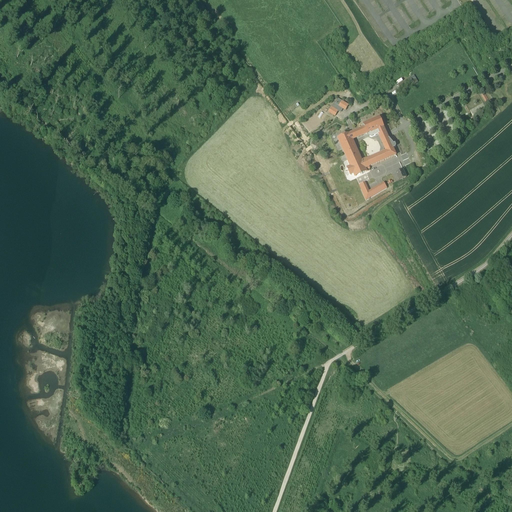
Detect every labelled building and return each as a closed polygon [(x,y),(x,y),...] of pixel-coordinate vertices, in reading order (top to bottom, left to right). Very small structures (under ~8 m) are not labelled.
[(413,76),(398,85),(399,88),(401,91),(401,90),(402,92),(408,88),(407,87),(409,86),(410,88),(418,83),(413,76)] [(344,103),(339,99),(336,104),(335,105),(340,107),(341,108),(344,103)] [(340,107),(335,105),(336,104),(334,103),(328,113),(330,114),(333,109),(337,111),(340,107)] [(379,119),(364,125),(365,128),(367,134),(379,129),(383,127),(379,119)] [(388,137),(383,127),(379,129),(381,134),(383,139),(388,137)] [(365,128),(349,134),(352,140),(367,134),(365,128)] [(379,129),(369,133),(370,135),(370,136),(372,137),(381,134),(379,129)] [(349,134),(338,139),(348,160),(359,155),(352,140),(349,134)] [(386,151),(367,160),(370,167),(396,155),(393,148),(389,139),(388,137),(383,139),(387,148),(388,150),(386,151)] [(359,155),(348,160),(351,167),(350,167),(349,170),(350,173),(353,174),(356,173),(358,176),(364,173),(363,170),(365,169),(369,167),(370,167),(367,160),(362,162),(359,155)] [(406,177),(403,170),(395,173),(396,174),(399,181),(406,177)] [(387,188),(384,183),(369,192),(365,183),(359,185),(366,201),(387,188)]
